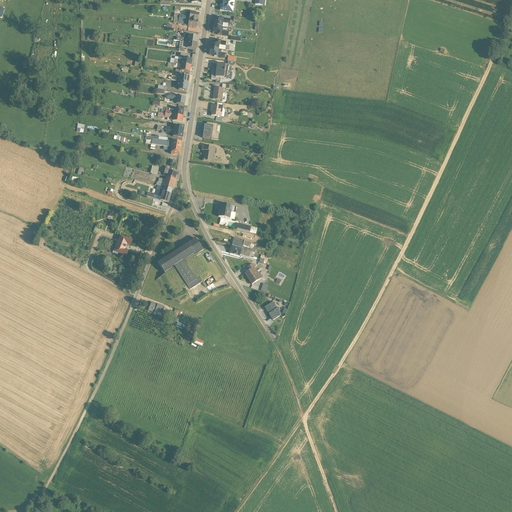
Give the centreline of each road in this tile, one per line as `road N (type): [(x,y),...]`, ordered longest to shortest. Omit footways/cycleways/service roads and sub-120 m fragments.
road 1 (track): [(303,418),(402,253),(511,10)]
road 2 (unclassified): [(131,308),(32,511)]
road 3 (residential): [(185,191),(209,0)]
road 4 (residential): [(273,341),(185,191)]
road 5 (residential): [(185,191),(131,308)]
